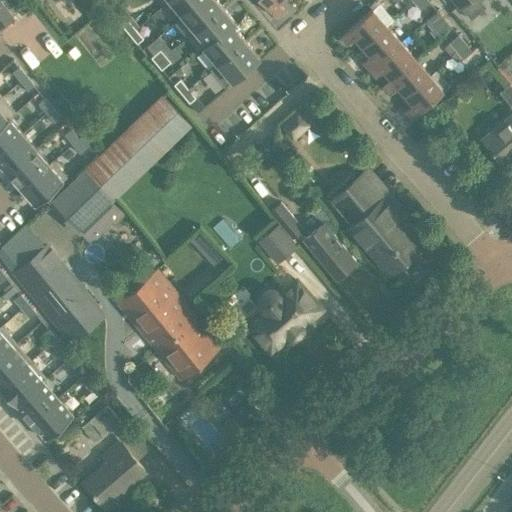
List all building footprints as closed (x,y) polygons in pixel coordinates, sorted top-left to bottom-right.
[(0,0),(0,26),(13,16),(0,0)] [(89,17),(104,5),(100,0),(80,0),(78,3),(89,17)] [(171,0),(182,11),(194,0),(171,0)] [(196,28),(223,4),(219,0),(194,0),(182,11),(196,28)] [(263,0),(277,15),(284,8),(278,2),(280,0),(263,0)] [(421,9),(430,1),(429,0),(415,0),(414,1),(421,9)] [(210,44),(236,22),(238,21),(223,4),(196,28),(210,44)] [(363,47),(388,25),(372,7),(341,34),(348,42),(355,36),(363,47)] [(443,34),(452,26),(444,17),(435,25),(443,34)] [(135,28),(128,19),(122,24),(130,33),(135,28)] [(222,61),(249,38),(236,22),(210,44),(209,46),(222,61)] [(369,67),(401,40),(388,25),(363,47),(370,54),(363,59),(369,67)] [(143,37),(135,28),(130,33),(137,42),(143,37)] [(456,50),(465,42),(458,33),(449,41),(456,50)] [(263,54),(249,38),(222,61),(215,67),(229,84),(263,54)] [(386,86),(417,59),(401,40),(369,67),(376,75),(383,69),(390,77),(383,83),(386,86)] [(449,42),(444,47),(450,55),(456,50),(449,42)] [(463,58),(473,50),(465,42),(456,50),(463,58)] [(75,48),(70,52),(74,57),(79,53),(75,48)] [(160,49),(151,57),(157,62),(160,60),(166,55),(160,49)] [(160,60),(157,62),(162,69),(165,66),(171,61),(166,55),(160,60)] [(511,77),(511,56),(511,55),(500,64),(511,77)] [(406,95),(430,74),(417,59),(386,86),(390,91),(397,85),(406,95)] [(19,65),(13,71),(20,80),(26,75),(19,65)] [(412,103),(405,109),(412,117),(444,90),(430,74),(406,95),(412,103)] [(26,75),(20,80),(28,89),(34,84),(26,75)] [(180,78),(174,84),(182,93),(188,87),(180,78)] [(511,102),(511,83),(502,90),(511,102)] [(188,87),(182,93),(190,102),(196,96),(188,87)] [(81,232),(192,124),(162,93),(51,200),(81,232)] [(3,95),(0,97),(0,125),(10,117),(17,112),(3,95)] [(45,97),(39,102),(46,111),(53,106),(45,97)] [(53,106),(46,111),(54,120),(60,115),(53,106)] [(294,140),(312,124),(298,108),(280,124),(294,140)] [(505,163),(511,157),(511,113),(483,138),(505,163)] [(10,117),(0,125),(0,152),(23,132),(10,117)] [(71,128),(65,133),(73,143),(79,137),(71,128)] [(23,132),(0,152),(0,161),(8,171),(37,147),(23,132)] [(79,137),(73,143),(80,152),(86,146),(90,143),(83,134),(79,137)] [(37,147),(8,171),(22,187),(50,162),(49,162),(37,147)] [(69,179),(55,163),(23,190),(37,206),(69,179)] [(362,172),(333,197),(354,221),(350,225),(390,271),(423,242),(383,196),(388,192),(384,187),(379,192),(362,172)] [(304,227),(281,200),(269,211),(292,237),(304,227)] [(319,203),(309,210),(320,224),(325,220),(330,216),(319,203)] [(338,275),(358,259),(325,220),(320,224),(306,236),(338,275)] [(296,245),(278,223),(259,239),(277,261),(296,245)] [(211,244),(202,252),(213,263),(221,255),(211,244)] [(104,313),(48,246),(16,274),(55,321),(71,340),(94,321),(104,313)] [(173,317),(189,304),(158,267),(118,301),(158,349),(183,328),(173,317)] [(297,279),(281,293),(280,291),(278,289),(276,288),(275,287),(272,286),(270,285),(268,285),(266,286),(264,287),(262,288),(260,289),(259,291),(258,293),(257,295),(257,297),(257,300),(257,302),(258,304),(259,306),(261,307),(263,309),(246,323),(271,352),(290,335),(293,338),(294,338),(295,338),(295,339),(296,339),(296,338),(297,338),(298,338),(299,338),(300,338),(300,337),(301,337),(302,336),(303,336),(303,335),(304,334),(304,333),(305,332),(305,331),(305,330),(305,329),(305,328),(305,327),(305,326),(303,324),(322,308),(297,279)] [(28,302),(20,293),(14,298),(22,307),(28,302)] [(36,311),(28,302),(22,307),(29,317),(36,311)] [(183,328),(158,349),(182,378),(222,344),(189,304),(173,317),(183,328)] [(0,356),(17,342),(1,324),(0,324),(0,356)] [(57,337),(49,328),(43,333),(50,342),(57,337)] [(64,346),(57,337),(50,342),(58,352),(64,346)] [(1,386),(32,359),(17,342),(0,356),(0,384),(1,385),(1,386)] [(43,380),(44,380),(47,377),(32,359),(1,386),(1,385),(0,385),(0,386),(16,404),(17,404),(16,403),(43,380)] [(86,373),(78,363),(72,369),(80,378),(86,373)] [(59,397),(44,380),(43,380),(16,403),(17,404),(32,421),(59,397)] [(93,385),(100,395),(107,390),(99,380),(93,385)] [(74,415),(59,397),(32,421),(47,438),(74,415)] [(127,427),(107,403),(87,420),(101,436),(110,429),(112,429),(117,435),(127,427)] [(244,406),(237,412),(252,430),(259,423),(244,406)] [(107,460),(83,480),(105,505),(147,469),(121,437),(103,453),(107,460)] [(75,459),(65,467),(74,477),(84,469),(75,459)]
